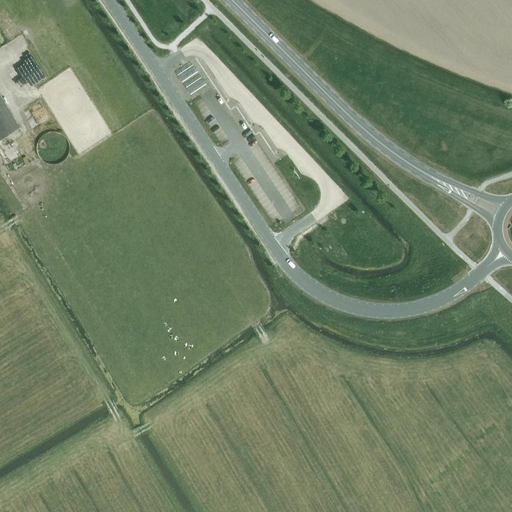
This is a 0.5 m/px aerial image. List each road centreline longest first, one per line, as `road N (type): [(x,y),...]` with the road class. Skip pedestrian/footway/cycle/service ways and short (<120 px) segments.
road 1 (tertiary): [(109,0),(273,246),(315,290),(394,311),(440,301),(486,269)]
road 2 (primary): [(350,115),(233,0)]
